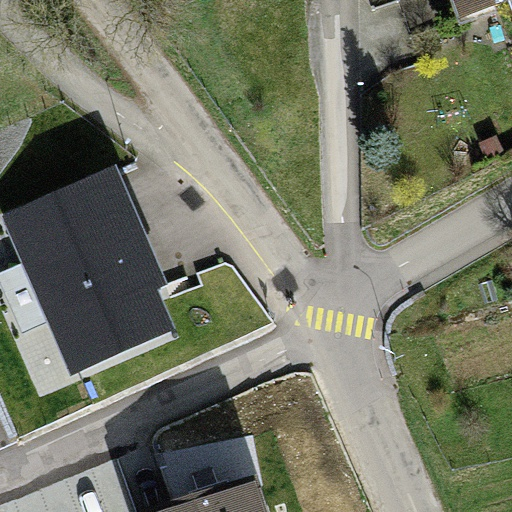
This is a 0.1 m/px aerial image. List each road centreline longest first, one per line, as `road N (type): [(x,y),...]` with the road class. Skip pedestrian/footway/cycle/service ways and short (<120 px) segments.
road 1 (residential): [(344,296),(327,0)]
road 2 (residential): [(199,139),(133,124),(0,21)]
road 3 (unclassified): [(316,312),(199,139)]
road 4 (residential): [(325,329),(409,511)]
road 5 (residential): [(511,199),(344,296)]
road 6 (unclassified): [(199,139),(94,0)]
